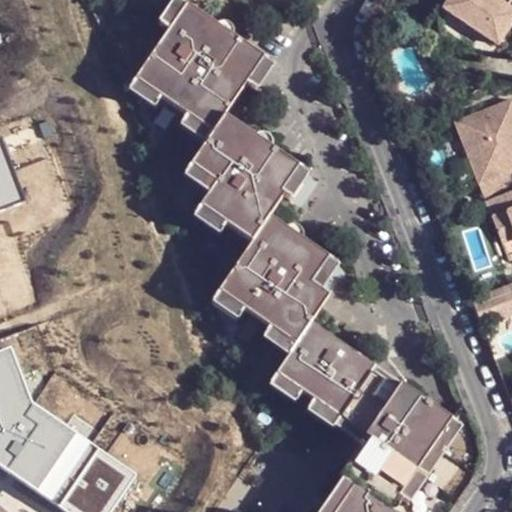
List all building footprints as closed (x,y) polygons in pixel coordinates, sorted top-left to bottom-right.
[(186,6),(176,0),(159,25),(168,32),(186,6)] [(451,0),(441,16),(494,51),(511,23),(511,18),(503,12),(509,4),(502,0),(451,0)] [(397,386),(373,369),(309,325),(327,298),(319,291),(309,286),(327,259),(268,219),(282,197),(277,194),(295,168),(224,117),(246,85),(264,60),(186,6),(168,32),(134,82),(159,99),(186,118),(212,135),(206,144),(188,169),(214,186),(207,195),(198,208),(224,226),(250,245),(216,293),(242,312),(268,330),(293,347),(287,356),(273,376),(299,394),(310,402),(337,420),(331,429),(357,446),(336,476),(342,480),(351,487),(333,511),(392,511),(400,501),(396,498),(449,421),(397,386)] [(264,60),(246,85),(255,91),(273,66),(264,60)] [(159,99),(134,82),(127,91),(153,108),(159,99)] [(483,205),(511,193),(506,182),(502,171),(511,166),(511,119),(507,107),(450,132),(483,205)] [(212,135),(186,118),(180,127),(206,144),(212,135)] [(0,152),(0,194),(14,190),(0,152)] [(506,182),(511,179),(511,166),(502,171),(506,182)] [(306,175),(295,168),(277,194),(282,197),(288,202),(306,175)] [(188,169),(181,177),(207,195),(214,186),(188,169)] [(486,211),(511,200),(511,192),(511,193),(483,205),(486,211)] [(511,200),(486,211),(507,262),(511,260),(511,200)] [(224,226),(198,208),(192,217),(218,236),(224,226)] [(309,286),(319,291),(336,266),(327,259),(309,286)] [(242,312),(216,293),(210,303),(236,320),(242,312)] [(293,347),(268,330),(261,338),(287,356),(293,347)] [(0,372),(0,461),(73,511),(85,511),(120,459),(3,381),(0,372)] [(299,394),(273,376),(267,385),(293,403),(299,394)] [(337,420),(310,402),(304,411),(331,429),(337,420)] [(449,421),(396,498),(400,501),(405,505),(458,428),(449,421)] [(342,480),(320,511),(333,511),(351,487),(342,480)]
